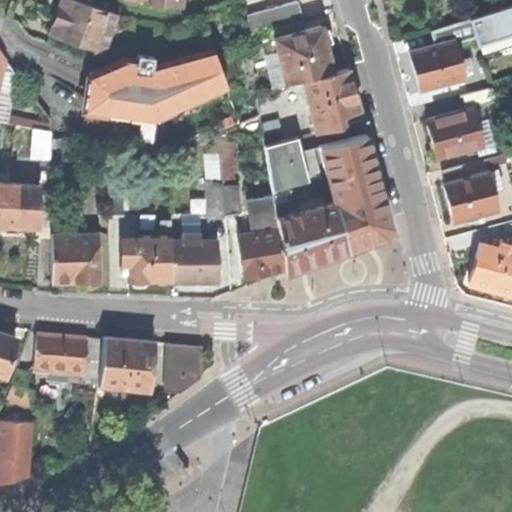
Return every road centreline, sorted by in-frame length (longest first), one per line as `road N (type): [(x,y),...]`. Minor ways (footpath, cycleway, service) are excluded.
road 1 (tertiary): [(18,511),(243,389),(378,332)]
road 2 (residential): [(432,333),(432,285),(357,0)]
road 3 (residential): [(378,332),(220,329),(176,315)]
road 4 (residential): [(176,315),(0,303)]
